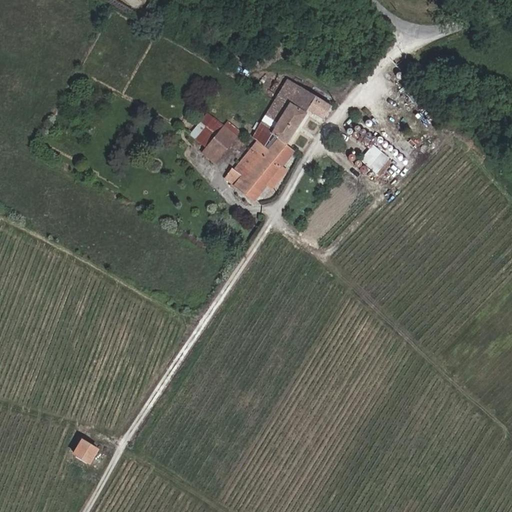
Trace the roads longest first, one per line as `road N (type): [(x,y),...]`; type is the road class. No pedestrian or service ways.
road 1 (track): [(413,27),(322,136),(92,511)]
road 2 (residential): [(511,4),(450,28),(413,27),(388,0)]
